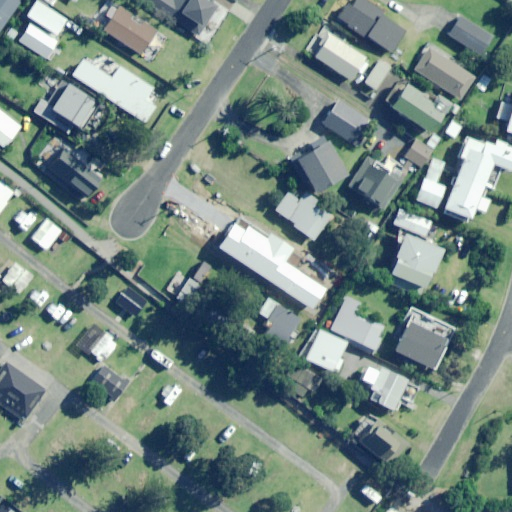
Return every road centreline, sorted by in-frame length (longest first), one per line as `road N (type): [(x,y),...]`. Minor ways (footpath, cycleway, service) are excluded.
road 1 (residential): [(130,213),(277,0)]
road 2 (residential): [(506,331),(423,473)]
